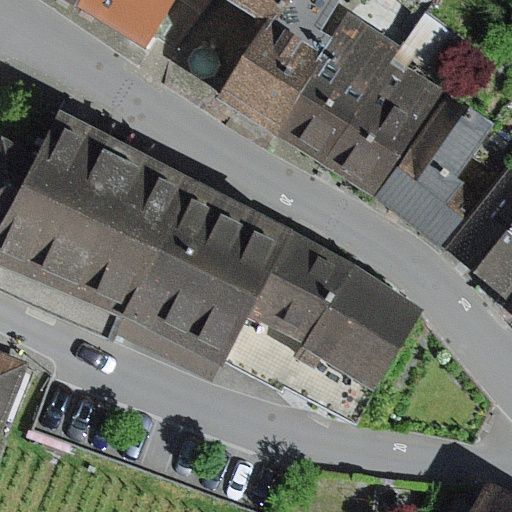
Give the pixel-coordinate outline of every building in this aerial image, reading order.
[(85,0),(135,33),(156,0),(85,0)] [(287,0),(225,0),(269,28),(284,6),(287,0)] [(287,0),(284,6),(327,31),(346,0),(287,0)] [(202,94),(271,134),(321,63),(252,22),(202,94)] [(271,134),(371,196),(393,164),(438,108),(389,73),(404,52),(351,22),(321,63),(271,134)] [(371,196),(439,250),(464,219),(438,202),(499,127),(473,107),(417,184),(393,164),(371,196)] [(267,226),(53,124),(35,156),(5,142),(0,149),(0,267),(20,277),(198,365),(267,226)] [(511,278),(511,168),(507,165),(464,219),(439,250),(498,297),(511,278)] [(281,230),(237,309),(294,340),(337,261),(281,230)] [(337,261),(294,340),(372,382),(412,313),(416,307),(337,261)] [(0,356),(0,422),(25,366),(0,356)] [(511,511),(511,484),(476,467),(454,511),(511,511)]
